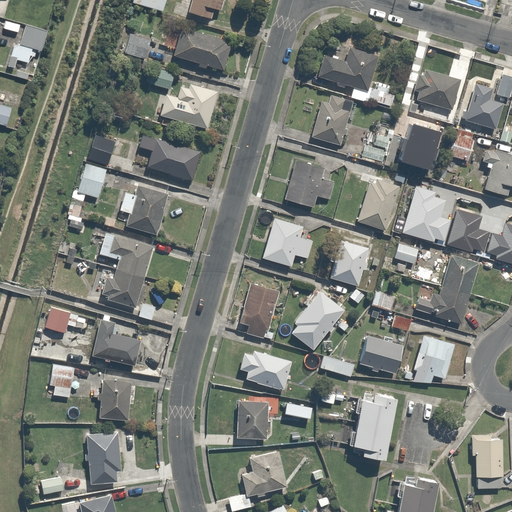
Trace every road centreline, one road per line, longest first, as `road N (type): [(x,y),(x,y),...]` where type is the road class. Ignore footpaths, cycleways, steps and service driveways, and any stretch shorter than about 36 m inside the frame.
road 1 (residential): [(293,0),(185,376),(181,439),(193,511)]
road 2 (residential): [(364,0),(511,43)]
